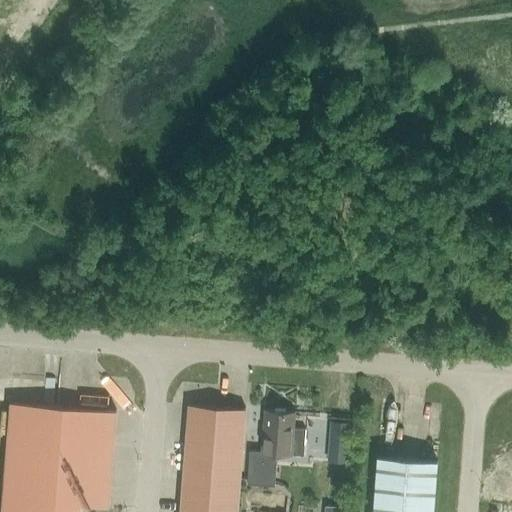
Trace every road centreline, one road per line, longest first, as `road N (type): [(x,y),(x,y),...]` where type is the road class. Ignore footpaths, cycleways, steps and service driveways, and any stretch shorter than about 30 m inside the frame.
road 1 (unclassified): [(475,372),(158,347)]
road 2 (unclassified): [(145,511),(158,347)]
road 3 (unclassified): [(158,347),(0,335)]
road 4 (unclassified): [(475,372),(466,511)]
